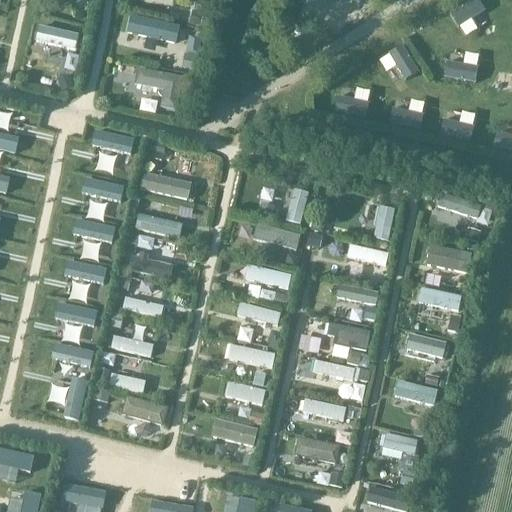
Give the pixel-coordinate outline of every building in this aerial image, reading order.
[(455,0),(462,16),(481,8),(477,0),(455,0)] [(138,9),(137,23),(172,26),(173,12),(138,9)] [(52,49),(65,53),(69,39),(81,42),(86,25),(46,15),(41,32),(56,36),(52,49)] [(186,97),(189,64),(144,59),(142,76),(168,79),(166,95),(186,97)] [(359,84),(356,103),(377,107),(380,88),(359,84)] [(393,110),(414,115),(416,105),(396,100),(393,110)] [(439,103),(436,122),(455,124),(457,106),(439,103)] [(0,117),(14,120),(16,110),(1,106),(0,109),(0,117)] [(491,132),(495,114),(482,112),(478,129),(491,132)] [(0,132),(0,147),(27,154),(30,139),(0,132)] [(153,147),(171,148),(171,136),(153,136),(153,147)] [(108,140),(107,155),(141,157),(141,141),(108,140)] [(150,163),(146,181),(194,190),(198,172),(150,163)] [(92,168),(89,185),(125,192),(128,176),(92,168)] [(0,187),(17,191),(20,180),(0,174),(0,187)] [(310,214),(316,180),(300,177),(294,211),(310,214)] [(486,207),(489,196),(447,186),(445,197),(486,207)] [(398,228),(402,195),(387,194),(383,226),(398,228)] [(83,211),(82,229),(119,231),(120,213),(83,211)] [(304,241),(308,223),(263,214),(259,232),(304,241)] [(473,232),(439,226),(435,254),(468,260),(473,232)] [(166,230),(162,245),(178,249),(182,234),(166,230)] [(396,253),(398,239),(356,234),(355,248),(396,253)] [(72,271),(110,273),(111,256),(73,254),(72,271)] [(381,254),(377,269),(392,272),(395,257),(381,254)] [(297,276),(298,260),(254,258),(253,273),(297,276)] [(166,289),(171,275),(155,270),(151,284),(166,289)] [(430,275),(427,291),(466,298),(469,282),(430,275)] [(347,276),(346,291),(382,294),(383,278),(347,276)] [(269,292),(281,293),(282,280),(270,279),(269,292)] [(128,302),(167,309),(170,294),(131,287),(128,302)] [(243,307),(284,318),(289,302),(248,291),(243,307)] [(63,294),(62,309),(102,311),(103,297),(63,294)] [(374,338),(378,320),(336,310),(332,328),(374,338)] [(84,331),(96,335),(100,321),(87,317),(84,331)] [(419,322),(415,337),(455,347),(459,331),(419,322)] [(121,324),(117,339),(156,350),(160,335),(121,324)] [(355,347),(357,336),(342,332),(339,343),(355,347)] [(238,333),(235,349),(279,359),(283,343),(238,333)] [(97,357),(98,339),(61,337),(60,355),(97,357)] [(323,347),(319,361),(360,372),(363,357),(323,347)] [(118,362),(115,376),(149,385),(153,371),(118,362)] [(441,397),(446,380),(408,367),(402,384),(441,397)] [(90,410),(92,370),(76,369),(73,408),(90,410)] [(236,370),(231,387),(269,397),(274,380),(236,370)] [(130,403),(169,414),(174,398),(135,386),(130,403)] [(311,389),(309,405),(350,410),(352,394),(311,389)] [(352,408),(364,409),(366,394),(354,392),(352,408)] [(223,409),(221,430),(262,435),(265,414),(223,409)] [(359,430),(360,414),(349,413),(347,429),(359,430)] [(418,444),(422,426),(394,420),(390,438),(418,444)] [(301,445),(348,456),(352,437),(306,425),(301,445)] [(0,454),(8,456),(14,436),(0,432),(0,454)] [(52,468),(54,446),(32,443),(30,466),(52,468)] [(115,457),(111,470),(144,479),(147,466),(115,457)] [(328,457),(324,471),(336,474),(339,459),(328,457)] [(375,480),(373,497),(414,503),(416,485),(375,480)]
